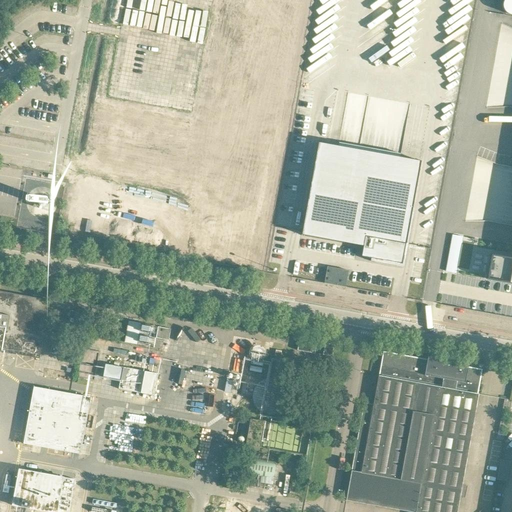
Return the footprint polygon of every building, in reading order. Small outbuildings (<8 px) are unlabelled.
[(511,0),(504,0),(504,1),(503,2),(503,3),(503,4),(503,5),(503,6),(503,7),(503,8),(503,9),(504,11),(505,12),(507,13),(507,14),(509,14),(510,15),(511,15),(511,14),(511,0)] [(0,78),(50,41),(33,19),(0,44),(0,78)] [(0,115),(52,76),(36,54),(0,81),(0,115)] [(51,156),(56,129),(6,119),(1,146),(51,156)] [(318,142),(301,235),(362,246),(361,257),(402,264),(421,161),(318,142)] [(38,201),(38,202),(38,203),(38,204),(38,205),(39,206),(40,206),(41,207),(42,207),(43,206),(44,206),(45,205),(45,204),(46,203),(46,202),(45,201),(45,200),(44,200),(44,199),(43,199),(42,199),(41,199),(40,199),(39,200),(38,200),(38,201)] [(511,257),(491,254),(487,279),(491,280),(491,279),(511,283),(511,257)] [(327,267),(325,276),(325,277),(324,283),(345,287),(346,281),(347,275),(348,271),(327,267)] [(0,351),(39,359),(50,300),(0,291),(0,351)] [(70,311),(69,317),(80,319),(81,313),(70,311)] [(148,346),(152,325),(128,321),(124,342),(148,346)] [(168,340),(170,329),(158,327),(155,338),(168,340)] [(299,338),(297,350),(314,354),(317,341),(299,338)] [(322,355),(331,357),(333,344),(325,343),(322,355)] [(456,511),(478,394),(477,394),(482,369),(468,367),(468,364),(446,360),(447,359),(430,356),(430,357),(428,357),(427,359),(383,352),(378,376),(373,404),(373,405),(363,403),(346,500),(412,511),(456,511)] [(40,380),(70,384),(73,367),(70,367),(71,357),(48,354),(47,362),(43,362),(40,380)] [(158,374),(122,367),(118,389),(154,395),(158,374)] [(33,387),(23,443),(80,454),(90,397),(33,387)] [(245,445),(305,456),(310,430),(250,419),(245,445)] [(251,457),(248,476),(255,477),(253,487),(259,488),(261,478),(273,480),(276,461),(251,457)] [(19,469),(12,505),(49,511),(68,511),(75,479),(19,469)]
